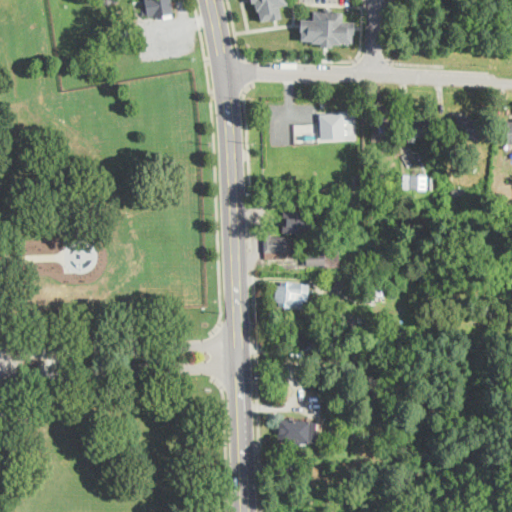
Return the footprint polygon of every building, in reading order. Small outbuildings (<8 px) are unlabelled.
[(171,0),(174,14),(153,17),(153,15),(148,16),(147,15),(144,15),(142,7),(148,6),(146,0),(171,0)] [(287,0),(288,3),(279,5),(282,17),(270,19),(269,18),(261,20),(259,9),(256,9),(255,1),(251,2),(250,0),(287,0)] [(333,7),(332,10),(343,11),(342,19),(354,20),(354,33),(353,33),(352,41),(341,40),(341,42),(332,43),(332,46),(321,45),(321,42),(312,41),(312,39),(301,38),(302,30),(300,30),(301,17),(313,18),(313,9),(323,10),(324,6),(333,7)] [(393,115),(391,142),(371,141),(374,105),(386,106),(385,114),(393,115)] [(345,136),(321,138),(319,112),(343,111),(345,136)] [(470,116),(469,119),(484,120),(483,138),(457,137),(458,118),(459,119),(459,115),(470,116)] [(426,137),(410,137),(410,117),(417,117),(426,117),(426,137)] [(433,151),(432,159),(424,158),(425,150),(433,151)] [(427,174),(427,188),(403,187),(403,173),(420,173),(427,174)] [(318,213),(317,235),(283,233),(284,219),(284,211),(318,213)] [(271,234),(271,237),(294,236),(295,257),(265,259),(264,234),(271,234)] [(307,265),(304,265),(304,251),(339,251),(339,265),(307,265)] [(310,285),(307,300),(303,300),(302,306),(280,303),(283,281),(310,285)] [(308,341),(308,349),(292,348),(293,340),(308,341)] [(316,441),(316,443),(278,441),(279,419),(317,421),(316,441)]
